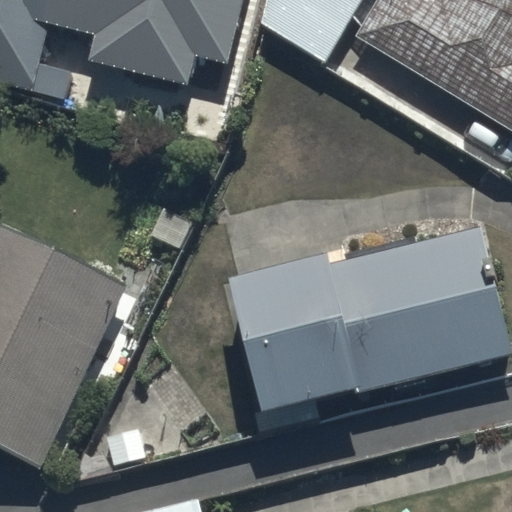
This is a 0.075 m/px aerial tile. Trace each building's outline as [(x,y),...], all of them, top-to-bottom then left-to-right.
[(96,32),(89,60),(189,84),(196,56),(228,64),(243,0),(0,0),(0,60),(39,70),(50,22),(96,32)] [(511,0),(378,0),(356,36),(511,129),(511,0)] [(0,449),(40,468),(127,287),(0,225),(0,449)] [(511,353),(482,227),(335,262),(333,251),(231,275),(263,411),(360,388),(361,391),(511,355),(511,353)] [(150,511),(201,511),(198,500),(150,511)]
